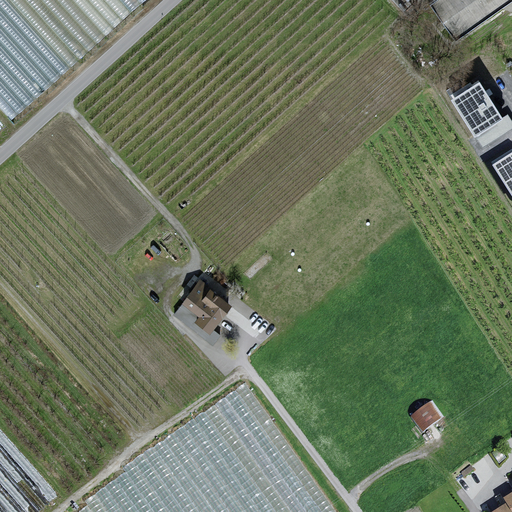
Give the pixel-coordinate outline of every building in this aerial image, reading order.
[(0,0),(0,103),(10,116),(144,0),(0,0)] [(511,0),(436,0),(430,4),(460,38),(511,0)] [(451,100),(473,135),(500,119),(478,83),(451,100)] [(511,156),(493,169),(511,199),(511,156)] [(200,279),(182,302),(198,317),(196,321),(213,331),(232,306),(200,279)] [(318,492),(320,490),(249,380),(207,407),(270,503),(279,497),(283,503),(313,484),(318,492)] [(431,403),(407,420),(420,439),(447,424),(431,403)] [(247,511),(187,423),(155,444),(175,475),(187,467),(217,511),(247,511)] [(0,511),(35,511),(56,495),(0,427),(0,511)] [(509,505),(497,511),(511,511),(511,495),(506,499),(509,505)] [(98,511),(92,503),(79,511),(98,511)]
